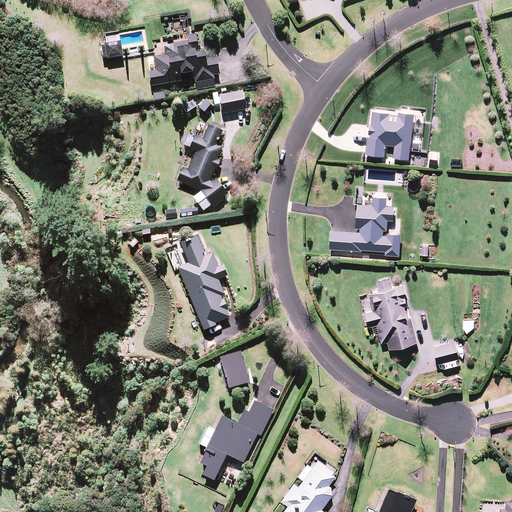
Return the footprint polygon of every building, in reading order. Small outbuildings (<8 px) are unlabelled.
[(187,15),(180,16),(183,32),(190,30),(187,15)] [(188,42),(171,44),(173,54),(154,57),(157,72),(150,73),(152,86),(185,81),(184,75),(194,73),(196,83),(214,80),(213,75),(219,75),(216,57),(205,59),(204,52),(200,52),(197,35),(187,36),(188,42)] [(123,57),(121,42),(105,45),(107,59),(123,57)] [(371,126),(370,126),(369,133),(370,134),(370,138),(368,137),(366,155),(385,157),(386,145),(395,146),(394,158),(409,160),(414,115),(399,113),(399,115),(373,112),(371,126)] [(202,139),(195,136),(189,150),(196,152),(188,171),(183,168),(177,181),(200,190),(214,208),(229,196),(216,180),(212,183),(210,180),(215,168),(217,169),(221,160),(218,159),(222,147),(216,145),(222,131),(208,126),(202,139)] [(401,235),(387,234),(387,236),(384,236),(383,234),(383,230),(387,231),(388,220),(394,221),(395,207),(386,207),(386,198),(373,197),(372,205),(358,204),(356,229),(360,230),(360,233),(356,232),(332,231),(331,249),(361,251),(361,250),(386,252),(385,255),(400,256),(401,235)] [(206,256),(198,236),(178,244),(186,265),(178,268),(203,331),(216,326),(215,323),(230,317),(221,296),(224,295),(218,280),(227,276),(223,266),(218,267),(213,253),(206,256)] [(133,237),(127,244),(133,249),(139,242),(133,237)] [(275,411),(257,402),(259,399),(254,397),(247,412),(241,426),(225,418),(204,465),(210,467),(206,476),(218,482),(229,456),(246,464),(259,435),(264,437),(275,411)] [(334,476),(338,470),(335,468),(315,454),(298,477),(305,482),(300,489),(295,485),(282,502),(289,508),(285,511),(323,511),(333,498),(334,490),(330,488),(337,478),(334,476)] [(511,511),(511,503),(482,501),(481,511),(511,511)]
